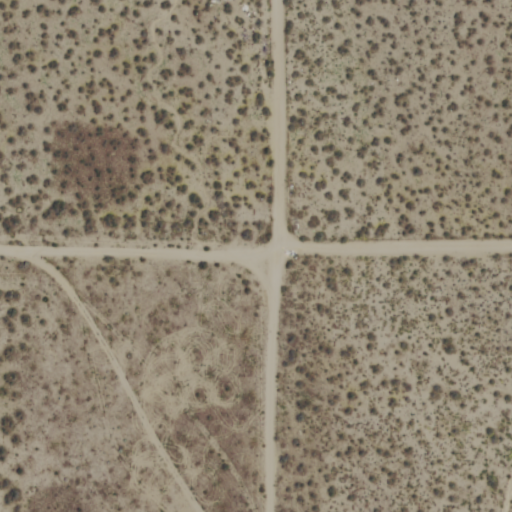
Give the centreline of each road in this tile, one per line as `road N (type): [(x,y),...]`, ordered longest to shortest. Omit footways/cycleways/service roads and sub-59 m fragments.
road 1 (residential): [(276,511),(272,249),(284,0)]
road 2 (residential): [(0,248),(272,249)]
road 3 (residential): [(272,249),(511,247)]
